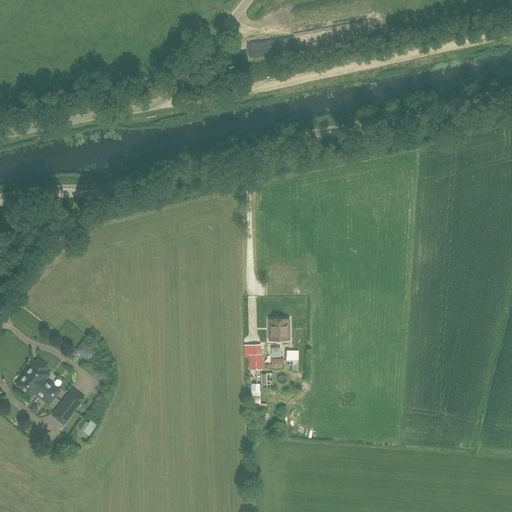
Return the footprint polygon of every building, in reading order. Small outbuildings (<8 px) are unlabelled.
[(271,48),(247,50),(247,63),(272,62),(271,48)] [(268,320),(268,326),(269,341),(289,340),(288,319),(268,320)] [(85,343),(78,353),(91,362),(98,352),(85,343)] [(244,346),(245,371),(261,371),(261,346),(244,346)] [(292,371),(298,371),(298,351),(286,351),(286,365),(292,366),(292,371)] [(49,402),(53,396),(59,389),(47,380),(46,381),(43,379),(49,372),(44,368),(45,367),(45,364),(39,360),(37,360),(35,362),(33,360),(27,368),(29,368),(17,384),(31,395),(35,390),(38,392),(37,393),(49,402)] [(261,389),(275,388),(274,374),(261,375),(261,389)] [(72,388),(52,414),(64,423),(84,397),(72,388)] [(37,402),(32,410),(40,415),(45,408),(37,402)] [(89,424),(84,420),(78,428),(90,436),(97,425),(91,421),(89,424)]
